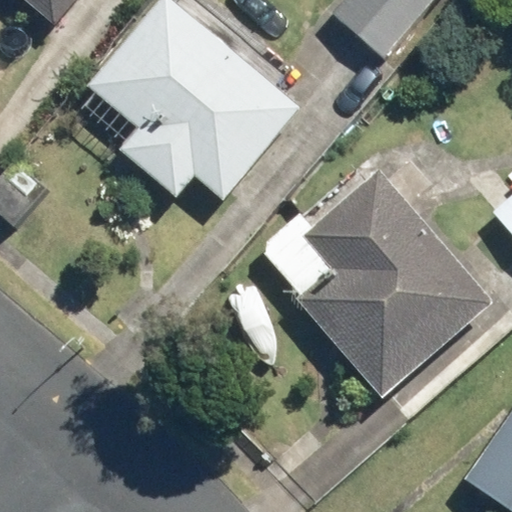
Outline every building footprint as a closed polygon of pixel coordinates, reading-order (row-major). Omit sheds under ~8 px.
[(37,0),(55,14),(66,0),(37,0)] [(353,0),(337,21),(382,55),(424,0),(353,0)] [(224,199),(290,108),(161,15),(95,105),(224,199)] [(52,196),(15,166),(0,184),(0,227),(16,240),(52,196)] [(480,314),(372,194),(285,271),(394,391),(480,314)] [(511,197),(488,220),(511,245),(511,197)] [(500,511),(511,511),(511,417),(463,485),(500,511)]
